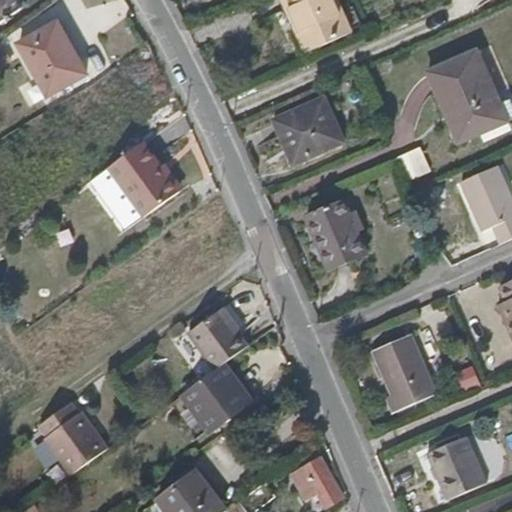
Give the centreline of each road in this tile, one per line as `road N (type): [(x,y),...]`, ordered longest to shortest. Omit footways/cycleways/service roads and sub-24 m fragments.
road 1 (residential): [(143,0),(213,121),(309,343)]
road 2 (residential): [(309,343),(511,255)]
road 3 (residential): [(309,343),(380,511)]
road 4 (unknown): [(358,460),(511,391)]
